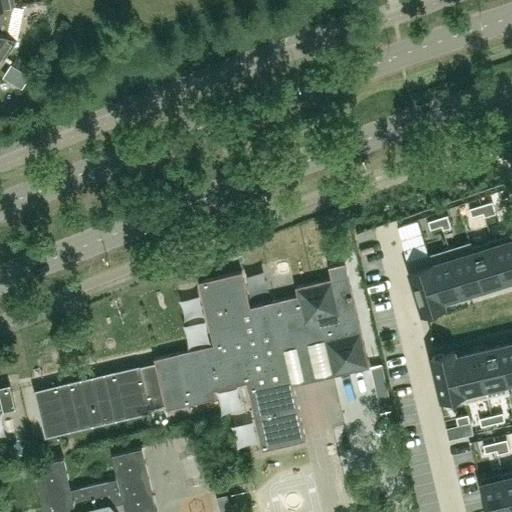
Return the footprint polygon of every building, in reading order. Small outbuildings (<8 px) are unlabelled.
[(15,5),(13,0),(0,0),(0,8),(13,6),(15,5)] [(8,33),(13,6),(0,8),(0,56),(4,59),(17,39),(8,33)] [(511,203),(509,194),(501,196),(505,208),(511,205),(511,203)] [(488,201),(480,203),(483,211),(484,214),(492,212),(488,201)] [(480,203),(469,207),(471,214),(483,211),(480,203)] [(451,212),(439,216),(442,223),(453,220),(451,212)] [(439,216),(428,219),(430,227),(442,223),(439,216)] [(511,236),(493,243),(504,279),(511,276),(511,236)] [(493,243),(472,249),(484,286),(504,279),(493,243)] [(472,249),(452,256),(463,292),(484,286),(472,249)] [(452,256),(431,262),(442,299),(443,298),(463,292),(452,256)] [(305,438),(305,435),(284,348),(296,345),(298,352),(309,349),(308,342),(324,338),(332,374),(370,366),(345,261),(329,265),(332,277),(295,286),(297,295),(250,306),(241,270),(202,280),(217,342),(154,357),(155,361),(165,403),(165,405),(212,394),(210,386),(249,376),(266,447),(305,438)] [(431,262),(410,269),(422,310),(445,303),(443,298),(442,299),(431,262)] [(379,292),(396,289),(393,272),(375,276),(379,292)] [(511,340),(497,344),(505,381),(511,379),(511,340)] [(497,344),(476,349),(484,386),(505,381),(497,344)] [(454,349),(432,355),(441,396),(463,391),(455,354),(456,354),(454,349)] [(456,354),(455,354),(463,391),(484,386),(476,349),(456,354)] [(165,403),(155,361),(140,364),(140,363),(34,388),(45,435),(151,410),(150,407),(165,403)] [(0,410),(15,407),(9,383),(0,385),(0,410)] [(503,412),(491,415),(493,423),(505,420),(503,412)] [(468,414),(457,417),(458,425),(470,422),(468,414)] [(491,415),(479,418),(481,425),(493,423),(491,415)] [(506,437),(495,440),(497,448),(508,445),(506,437)] [(495,440),(483,443),(485,450),(497,448),(495,440)] [(148,511),(157,510),(142,445),(112,452),(112,454),(113,453),(118,477),(71,488),(64,457),(64,456),(34,463),(34,464),(35,464),(46,511),(148,511)] [(511,511),(511,473),(503,475),(511,511)] [(511,511),(503,475),(481,481),(488,511),(511,511)] [(225,511),(231,511),(227,493),(216,496),(220,511),(225,511)]
